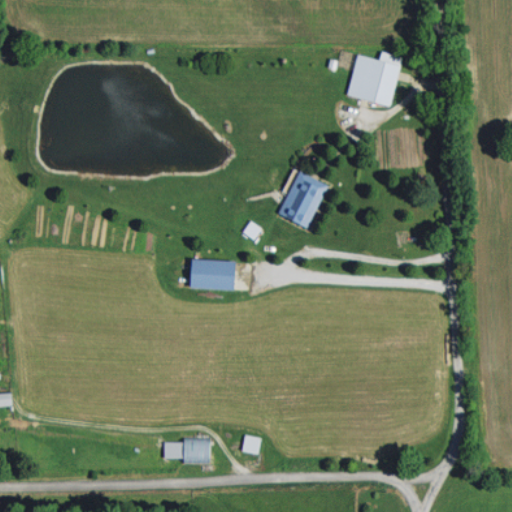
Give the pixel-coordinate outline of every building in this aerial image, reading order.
[(350,94),(394,104),(405,55),(384,50),(382,58),(359,53),(350,94)] [(309,226),(331,183),(302,169),(281,212),(309,226)] [(239,259),(195,258),(194,287),(238,288),(239,259)] [(0,404),(14,404),(14,391),(0,391),(0,404)] [(244,449),(260,452),(263,436),(247,433),(244,449)] [(186,456),(186,461),(212,462),(213,436),(186,436),(186,440),(167,439),(167,456),(186,456)]
